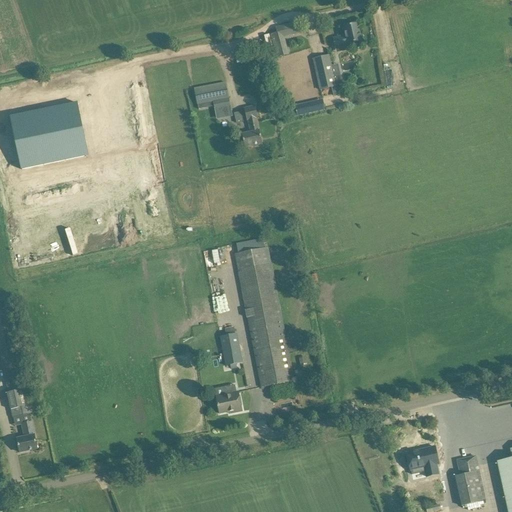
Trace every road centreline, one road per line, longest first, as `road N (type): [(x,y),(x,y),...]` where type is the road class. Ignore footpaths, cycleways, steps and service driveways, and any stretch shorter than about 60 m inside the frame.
road 1 (unclassified): [(0,498),(511,382)]
road 2 (unclassified): [(382,0),(271,24),(227,47),(116,68)]
road 3 (unknown): [(249,441),(228,286)]
road 4 (unknown): [(116,68),(79,189)]
